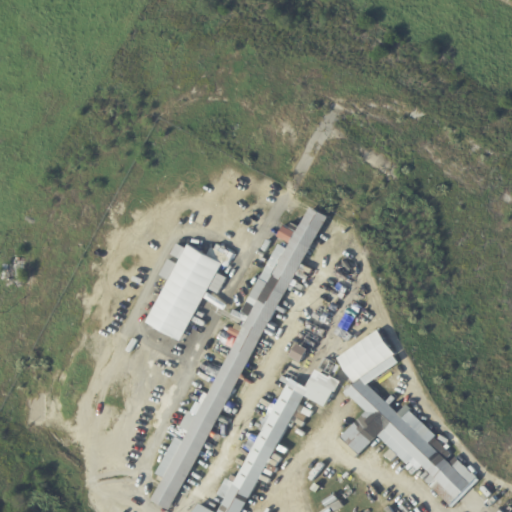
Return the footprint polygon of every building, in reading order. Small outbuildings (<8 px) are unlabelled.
[(331,217),(309,259),(318,264),(307,286),(296,280),(285,301),(296,306),(293,312),(294,313),(286,328),(273,322),(229,406),(236,410),(234,415),(226,411),(215,432),(224,437),(221,442),(212,437),(206,447),(216,452),(210,463),(205,460),(204,463),(199,460),(189,479),(192,481),(187,490),(184,489),(171,511),(153,501),(162,484),(153,479),(156,474),(157,474),(177,438),(185,442),(191,432),(182,427),(191,412),(193,413),(199,402),(201,403),(203,399),(198,396),(201,390),(211,395),(242,338),(231,332),(234,327),(237,329),(240,325),(237,323),(240,317),(235,314),(237,310),(245,314),(246,313),(245,312),(263,279),(282,244),(290,249),(293,244),(280,237),(286,226),(292,229),(295,224),(301,227),(304,222),(311,207),(331,217)] [(186,340),(210,288),(221,293),(229,277),(220,273),(225,262),(189,245),(188,248),(178,243),(173,254),(181,258),(179,263),(170,259),(162,275),(170,279),(149,323),(186,340)] [(9,263),(26,265),(24,279),(28,279),(27,285),(23,284),(23,283),(6,281),(9,263)] [(372,385),(402,414),(411,405),(415,410),(413,412),(439,437),(437,438),(447,447),(450,445),(452,448),(450,450),(454,455),(449,461),(452,464),(458,457),(475,474),(476,473),(483,480),(455,509),(428,481),(434,475),(426,467),(422,471),(421,470),(416,475),(413,472),(418,467),(418,466),(412,471),(409,468),(411,466),(401,456),(396,462),(392,458),(391,459),(388,456),(394,449),(382,436),(363,455),(345,437),(370,412),(354,396),(353,398),(348,393),(349,391),(353,387),(355,387),(359,384),(341,359),(382,330),(400,357),(399,357),(403,363),(372,385)] [(304,362),(310,349),(299,343),(293,357),(304,362)] [(321,372),(344,385),(339,393),(338,392),(337,394),(338,395),(336,399),(334,398),(334,399),(335,399),(333,402),(332,402),(333,403),(331,407),(330,406),(329,407),(308,396),(293,425),(297,426),(296,428),(292,426),(279,449),(281,450),(279,455),(276,454),(274,459),(282,463),(280,467),(274,464),(272,468),(270,466),(249,504),(253,506),(250,511),(246,510),(244,511),(198,511),(202,505),(214,511),(221,511),(228,500),(220,495),(229,479),(231,480),(234,475),(240,479),(246,467),(238,463),(240,459),(248,463),(257,448),(254,446),(256,441),(252,438),(254,434),(262,438),(265,432),(262,430),(264,425),(268,427),(269,425),(267,423),(271,415),(274,416),(291,385),(283,381),(286,376),(294,380),(294,379),(312,388),(320,372),(321,372)] [(326,502),(338,495),(341,500),(329,508),(326,502)] [(342,510),(338,511),(325,511),(343,501),(346,507),(342,510)]
